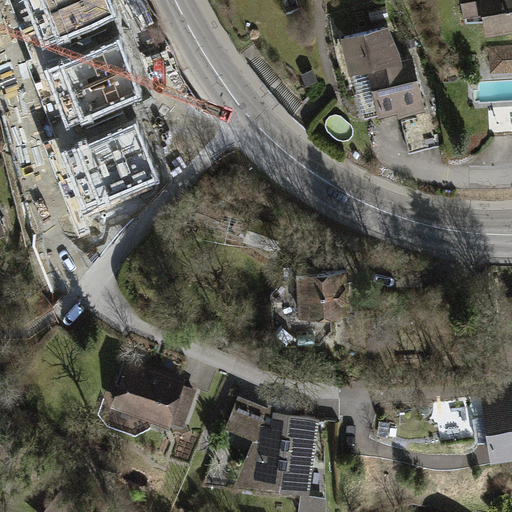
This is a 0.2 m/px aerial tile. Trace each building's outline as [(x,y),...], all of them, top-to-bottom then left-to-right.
[(511,29),(511,0),(461,0),(465,16),(467,16),(468,23),(485,20),(487,34),(511,29)] [(389,25),(341,37),(350,74),(353,73),(362,111),(377,108),(379,116),(398,112),(400,117),(427,110),(413,53),(402,55),(389,25)] [(511,68),(511,47),(492,49),(493,70),(511,68)] [(253,217),(246,237),(275,246),(282,227),(253,217)] [(320,342),(332,329),(331,311),(358,310),(357,282),(347,282),(346,270),(300,272),(300,279),(283,279),(272,292),(274,332),(287,343),(320,342)] [(185,377),(127,358),(109,409),(169,430),(171,425),(183,430),(198,387),(183,382),(185,377)] [(511,465),(511,393),(478,399),(488,469),(511,465)] [(322,413),(287,413),(239,394),(225,428),(255,440),(237,489),(307,497),(322,413)] [(49,511),(85,511),(64,494),(49,511)]
